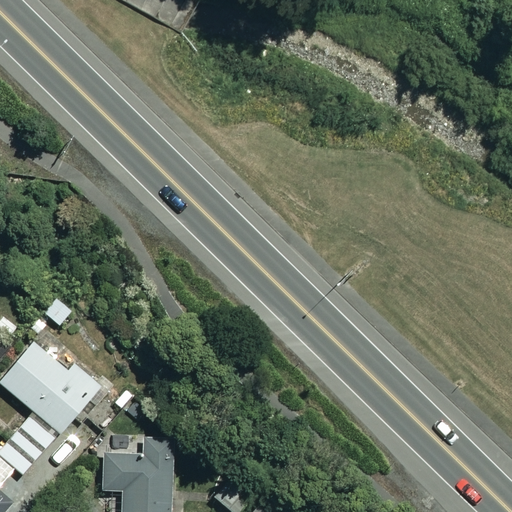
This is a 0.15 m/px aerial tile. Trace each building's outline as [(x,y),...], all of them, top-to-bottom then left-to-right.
[(65,371),(30,340),(0,374),(0,384),(32,412),(0,447),(0,457),(19,474),(97,386),(71,363),(65,371)] [(166,511),(168,439),(141,438),(140,452),(98,451),(97,489),(119,490),(118,511),(166,511)] [(235,511),(251,493),(229,475),(212,497),(230,511),(235,511)] [(0,493),(0,511),(10,502),(0,493)] [(268,511),(259,503),(250,511),(268,511)]
